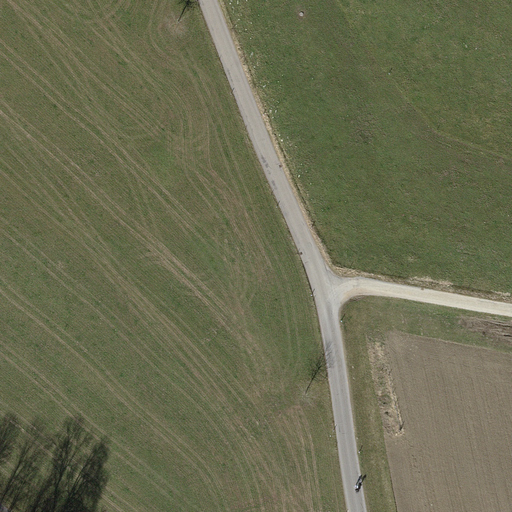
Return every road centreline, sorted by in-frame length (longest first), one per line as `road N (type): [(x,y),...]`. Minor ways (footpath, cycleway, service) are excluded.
road 1 (unclassified): [(210,0),(323,285),(355,511)]
road 2 (track): [(323,285),(511,309)]
